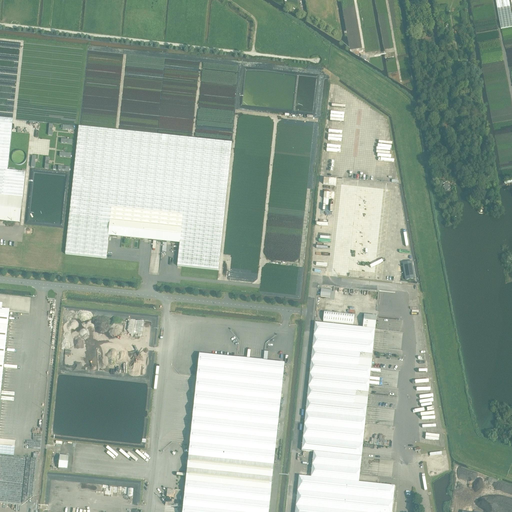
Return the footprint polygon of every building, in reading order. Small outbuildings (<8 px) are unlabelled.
[(495,0),(501,29),(511,26),(511,16),(511,8),(508,0),(495,0)] [(0,118),(0,195),(22,198),(25,173),(7,171),(12,120),(0,118)] [(78,127),(65,255),(106,259),(108,236),(111,209),(182,216),(179,244),(177,266),(181,267),(218,270),(231,143),(78,127)] [(20,224),(22,198),(0,195),(0,222),(3,223),(3,222),(20,224)] [(108,236),(179,244),(182,216),(111,209),(108,236)] [(412,262),(402,263),(405,280),(414,279),(412,262)] [(0,398),(9,311),(0,309),(0,398)] [(354,314),(324,311),(323,322),(353,325),(354,314)] [(315,323),(303,433),(363,439),(365,424),(361,423),(363,406),(367,406),(369,385),(365,385),(367,367),(371,368),(373,347),(369,347),(371,329),(375,330),(376,317),(364,315),(363,328),(315,323)] [(268,511),(284,364),(263,361),(237,359),(199,355),(195,393),(182,511),(268,511)] [(301,450),(313,452),(361,457),(363,439),(303,433),(301,450)] [(391,511),(395,486),(359,482),(361,457),(313,452),(311,477),(299,476),(294,511),(391,511)] [(59,468),(68,469),(70,456),(61,455),(59,468)]
